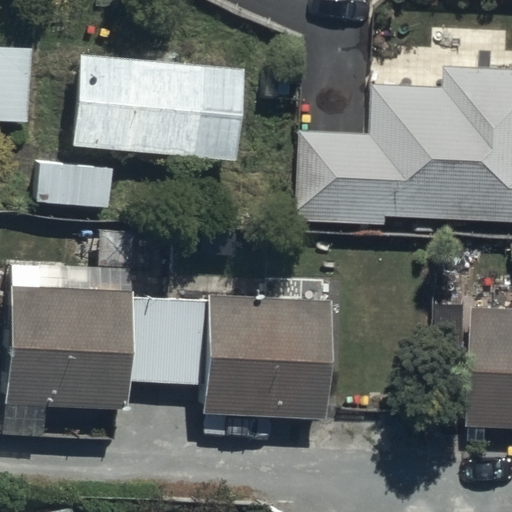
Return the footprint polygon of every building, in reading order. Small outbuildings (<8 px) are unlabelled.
[(0,120),(20,121),(22,49),(23,46),(0,45),(0,120)] [(295,132),(290,213),(511,224),(511,67),(369,60),(365,135),(295,132)] [(236,76),(72,61),(64,151),(228,166),(236,76)] [(103,163),(28,160),(26,203),(102,206),(103,163)] [(322,312),(2,294),(0,335),(0,411),(315,430),(322,312)] [(511,311),(472,309),(463,428),(511,432),(511,311)]
